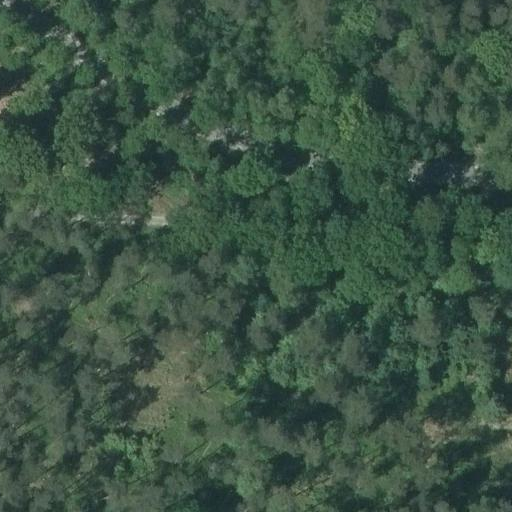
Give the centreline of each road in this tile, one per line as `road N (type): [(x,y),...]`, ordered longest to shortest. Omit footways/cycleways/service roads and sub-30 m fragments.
road 1 (tertiary): [(511,180),(307,170),(108,83),(1,0)]
road 2 (track): [(401,0),(359,172)]
